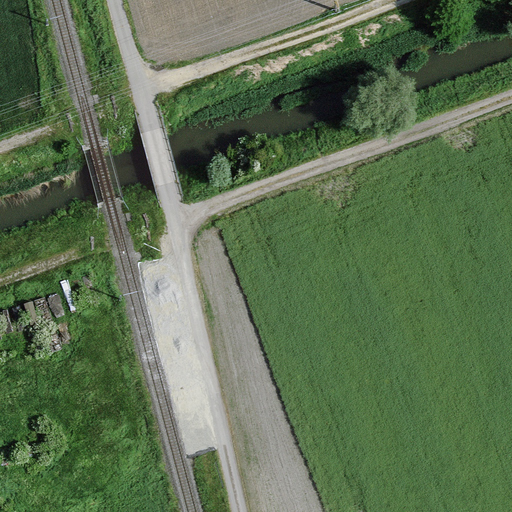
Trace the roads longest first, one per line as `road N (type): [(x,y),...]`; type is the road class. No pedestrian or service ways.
road 1 (track): [(511,96),(175,220)]
road 2 (track): [(175,220),(239,511)]
road 3 (track): [(396,0),(142,89)]
road 4 (track): [(142,89),(175,220)]
